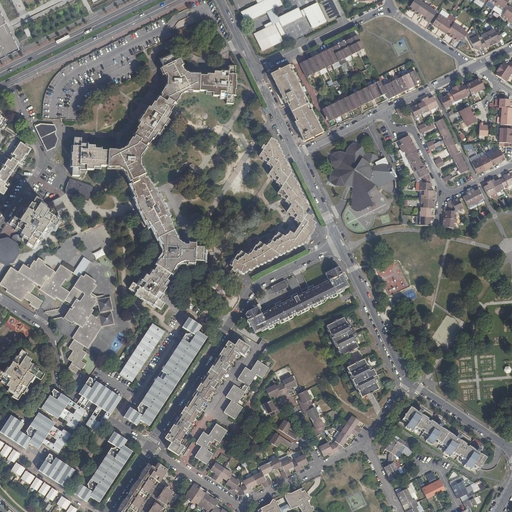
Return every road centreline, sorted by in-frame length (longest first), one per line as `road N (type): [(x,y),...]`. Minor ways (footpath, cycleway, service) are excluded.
road 1 (secondary): [(6,84),(177,0)]
road 2 (residential): [(221,333),(187,314),(113,422)]
road 3 (secondary): [(152,0),(0,74)]
road 4 (residential): [(0,227),(41,160),(6,84)]
road 5 (residential): [(221,333),(262,280),(341,245)]
road 6 (tertiary): [(341,245),(408,381)]
road 7 (residential): [(390,8),(256,73)]
road 8 (residential): [(148,446),(221,333)]
road 9 (residential): [(0,297),(48,330),(61,386),(76,396)]
road 10 (tertiary): [(408,381),(511,449)]
